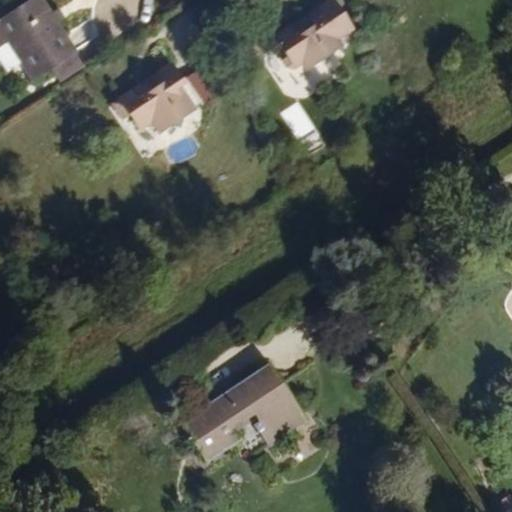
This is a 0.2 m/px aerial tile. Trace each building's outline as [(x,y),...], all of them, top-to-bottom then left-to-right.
[(48,12),(45,8),(50,5),(46,0),(3,0),(0,2),(0,25),(13,17),(26,37),(16,43),(28,62),(48,48),(67,35),(69,34),(52,9),(48,12)] [(52,9),(60,4),(57,0),(46,0),(50,5),(45,8),(48,12),(52,9)] [(283,68),(321,43),(317,35),(330,26),(312,0),(306,0),(250,36),(267,68),(279,62),(283,68)] [(16,43),(26,37),(13,17),(0,25),(0,44),(4,51),(16,43)] [(59,64),(77,51),(67,35),(48,48),(59,64)] [(107,121),(128,107),(154,90),(152,86),(156,82),(146,67),(88,104),(99,120),(104,117),(107,121)] [(162,118),(170,113),(155,89),(154,90),(128,107),(107,121),(115,132),(128,124),(139,139),(149,132),(158,132),(162,118)] [(236,445),(291,405),(256,355),(174,415),(199,450),(228,432),(236,445)]
